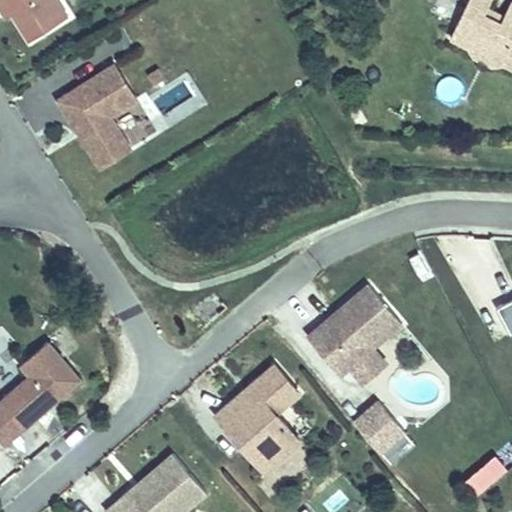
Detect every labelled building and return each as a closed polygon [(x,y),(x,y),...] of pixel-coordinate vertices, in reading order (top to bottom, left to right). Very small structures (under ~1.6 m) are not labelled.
[(6,0),(0,0),(0,3),(9,18),(15,14),(6,0)] [(60,0),(6,0),(15,14),(32,41),(71,17),(60,0)] [(450,57),(472,67),(485,62),(502,70),(504,84),(511,86),(511,26),(506,39),(485,30),(494,10),(476,2),(450,57)] [(485,62),(472,67),(476,81),(490,88),(504,84),(502,70),(485,62)] [(117,65),(61,100),(79,128),(83,125),(90,137),(86,139),(103,167),(133,148),(112,116),(139,99),(117,65)] [(83,125),(79,128),(86,139),(90,137),(83,125)] [(333,320),(310,339),(344,378),(407,325),(373,286),(343,311),(347,316),(337,325),(333,320)] [(511,298),(496,307),(511,335),(511,334),(511,298)] [(343,311),(333,320),(337,325),(347,316),(343,311)] [(50,345),(24,366),(33,380),(2,405),(24,431),(82,382),(50,345)] [(302,395),(279,367),(253,389),(256,392),(248,399),(245,396),(220,417),(258,461),(293,432),(279,415),(302,395)] [(253,389),(245,396),(248,399),(256,392),(253,389)] [(358,423),(383,454),(408,433),(383,402),(358,423)] [(293,432),(258,461),(268,473),(302,443),(293,432)] [(479,495),(509,471),(496,455),(466,479),(479,495)] [(122,501),(109,511),(187,511),(209,494),(176,456),(157,471),(160,475),(125,505),(122,501)] [(122,501),(125,505),(160,475),(157,471),(122,501)]
